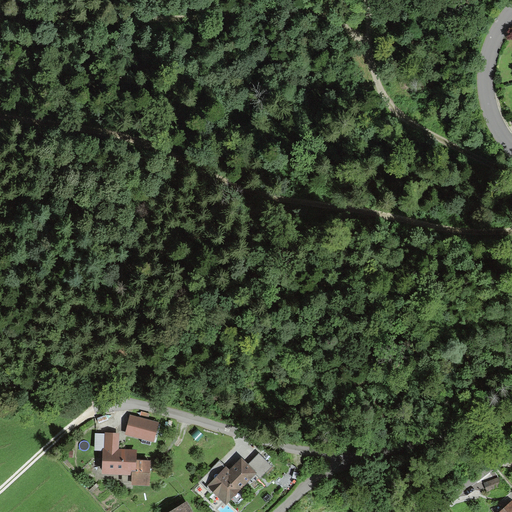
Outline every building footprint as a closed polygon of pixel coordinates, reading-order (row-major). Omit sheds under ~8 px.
[(159,424),(130,416),(125,436),(154,444),(159,424)] [(120,434),(105,434),(105,450),(103,450),(102,476),(132,477),(131,487),(150,488),(151,462),(137,462),(137,451),(119,450),(120,434)] [(259,454),(248,466),(257,475),(256,476),(260,479),(272,467),(259,454)] [(228,470),(226,468),(207,488),(226,507),(256,476),(257,475),(248,466),(241,459),(229,471),(228,470)] [(207,488),(226,468),(220,462),(199,482),(206,489),(207,488)] [(502,487),(499,478),(483,483),(487,492),(502,487)] [(192,511),(187,503),(172,511),(192,511)] [(511,511),(511,503),(504,510),(501,511),(511,511)]
